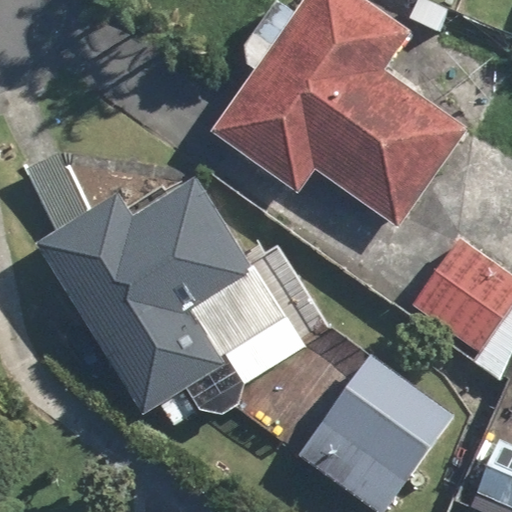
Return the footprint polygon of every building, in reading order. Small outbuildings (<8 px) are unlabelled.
[(373,0),(315,0),(221,133),(310,195),(325,174),(404,230),(475,130),(394,73),(422,34),(373,0)] [(126,197),(45,247),(152,419),(238,366),(251,388),(310,351),(204,181),(140,220),(126,197)] [(511,310),(511,275),(462,241),(416,307),(482,353),(511,310)] [(392,511),(461,419),(379,359),(305,459),(377,511),(392,511)] [(511,449),(502,445),(483,497),(511,507),(511,449)]
